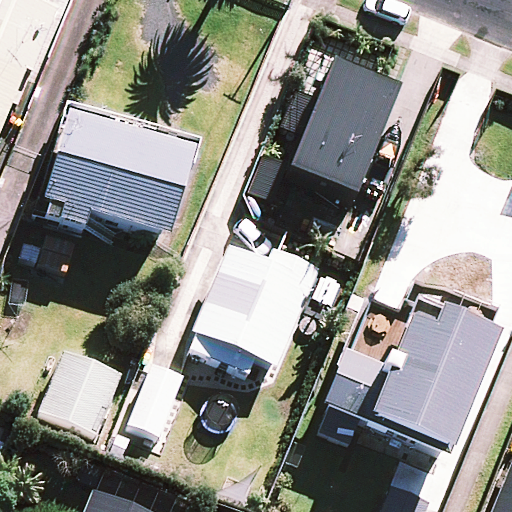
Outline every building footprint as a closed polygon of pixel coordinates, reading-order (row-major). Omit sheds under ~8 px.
[(14,0),(0,0),(0,130),(45,16),(13,4),(14,0)] [(375,43),(321,20),(312,42),(367,64),(375,43)] [(278,120),(242,205),(248,222),(356,268),(433,85),(391,67),(378,98),(357,88),(341,127),(315,116),(308,133),(278,120)] [(189,160),(65,124),(36,224),(80,237),(84,223),(164,246),(189,160)] [(50,291),(54,276),(68,280),(78,244),(45,235),(36,267),(30,285),(50,291)] [(262,273),(223,256),(182,354),(245,381),(251,365),(272,374),(311,280),(267,261),(262,273)] [(395,324),(409,284),(376,273),(362,312),(395,324)] [(351,451),(359,430),(446,463),(490,351),(408,319),(385,378),(340,361),(323,406),(311,436),(351,451)] [(117,381),(62,360),(40,417),(95,438),(117,381)] [(186,384),(150,369),(126,429),(162,444),(186,384)] [(511,511),(511,463),(491,511),(511,511)] [(422,511),(424,509),(387,494),(379,511),(422,511)]
